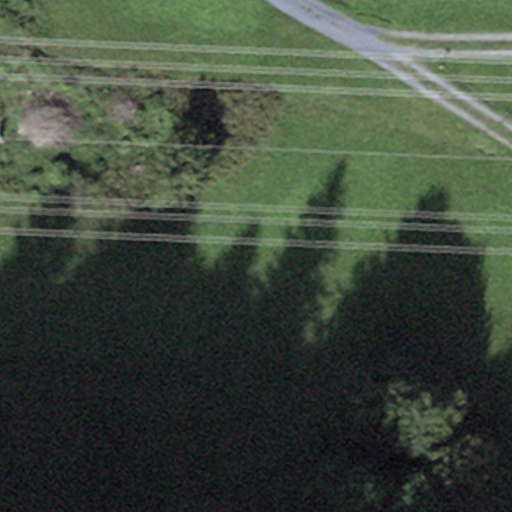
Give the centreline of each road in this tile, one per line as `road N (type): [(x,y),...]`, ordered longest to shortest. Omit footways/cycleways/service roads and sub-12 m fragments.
road 1 (track): [(359,39),(511,136)]
road 2 (track): [(359,39),(511,46)]
